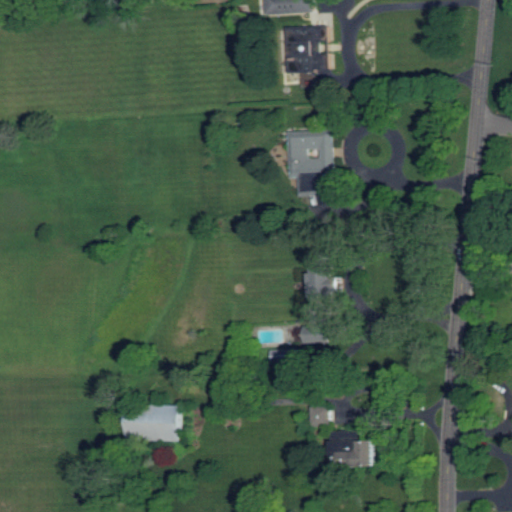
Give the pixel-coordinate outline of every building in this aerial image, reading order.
[(319,13),(318,0),(270,0),(271,14),(319,13)] [(335,71),(334,53),(326,53),(326,41),(334,41),(334,25),(290,26),(291,39),(302,39),(303,61),(291,62),(291,83),(301,83),(300,72),(335,71)] [(293,132),(294,178),(302,178),(303,195),(337,194),(335,131),(293,132)] [(334,342),(334,318),(342,318),(342,292),(349,292),(348,276),(340,276),(340,266),(333,266),(333,252),(315,252),(315,302),(314,302),(315,326),(309,326),(309,343),(334,342)] [(304,362),(304,349),(276,350),(277,363),(304,362)] [(335,406),(315,407),(315,425),(335,424),(335,406)] [(188,407),(134,407),(134,440),(188,440),(188,407)] [(381,467),(381,441),(338,440),(337,465),(381,467)]
